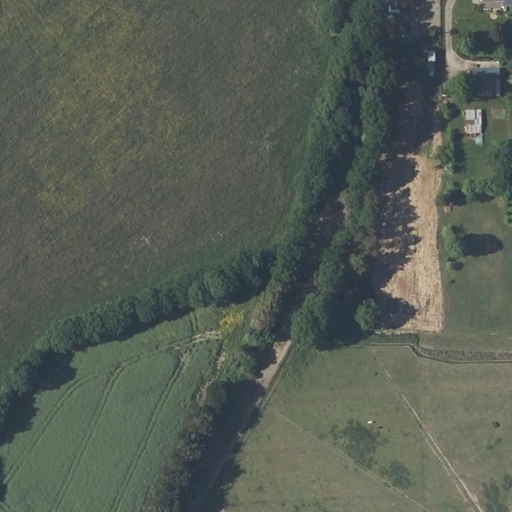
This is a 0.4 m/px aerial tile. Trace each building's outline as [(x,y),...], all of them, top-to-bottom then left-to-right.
[(395,53),(393,80),(403,80),(405,54),(395,53)] [(499,69),(473,70),(473,80),(499,80),(499,69)] [(499,80),(473,80),(473,90),(485,90),(500,90),(499,80)] [(384,107),(375,142),(383,144),(392,109),(384,107)] [(470,110),(470,124),(482,124),(482,110),(470,110)]
